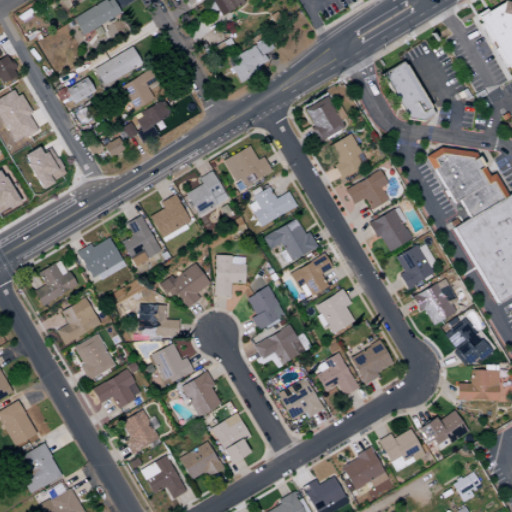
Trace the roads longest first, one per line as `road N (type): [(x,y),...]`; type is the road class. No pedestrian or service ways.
road 1 (tertiary): [(419,0),(0,256)]
road 2 (residential): [(260,99),(417,361),(418,383),(408,392)]
road 3 (residential): [(0,293),(127,511)]
road 4 (residential): [(408,392),(204,511)]
road 5 (residential): [(0,16),(103,197)]
road 6 (residential): [(289,460),(213,335)]
road 7 (residential): [(147,0),(222,123)]
